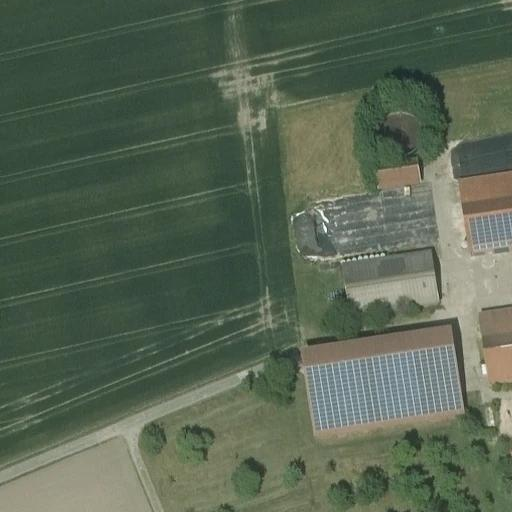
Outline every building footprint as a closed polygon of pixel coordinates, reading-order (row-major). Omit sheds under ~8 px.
[(414,116),(406,112),(398,111),(390,113),(382,118),(377,125),(375,133),(375,141),(379,149),(384,155),(392,159),(400,160),(408,158),(415,153),(421,147),(423,139),(423,130),(419,123),(414,116)] [(421,185),(418,166),(376,173),(380,193),(421,185)] [(511,180),(459,188),(470,260),(511,253),(511,180)] [(431,258),(343,271),(351,321),(439,308),(431,258)] [(511,314),(481,319),(484,341),(488,368),(491,391),(511,387),(511,314)] [(305,360),(308,379),(452,357),(449,338),(305,360)] [(488,368),(484,341),(476,342),(480,369),(488,368)] [(452,357),(308,379),(318,440),(462,417),(452,357)]
